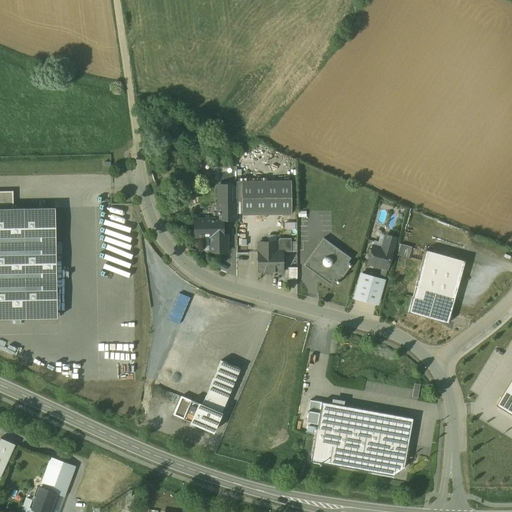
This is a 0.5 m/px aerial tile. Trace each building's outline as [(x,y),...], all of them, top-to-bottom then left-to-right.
[(291,181),(243,181),(243,202),(243,214),(291,214),(291,181)] [(13,191),(0,191),(0,208),(14,209),(13,191)] [(237,220),(237,202),(218,202),(218,219),(223,219),(223,220),(237,220)] [(0,208),(0,318),(58,318),(56,208),(14,209),(0,208)] [(218,219),(195,220),(195,237),(211,236),(211,252),(227,252),(227,235),(223,235),(223,220),(223,219),(218,219)] [(396,238),(386,235),(383,249),(392,251),(396,238)] [(351,258),(324,238),(304,265),(331,285),(334,281),(338,283),(351,265),(348,262),(351,258)] [(276,242),(259,242),(259,252),(276,252),(276,242)] [(412,247),(401,244),(398,255),(409,258),(412,247)] [(383,249),(373,246),(372,249),(370,249),(369,253),(371,254),(368,263),(382,267),(387,269),(392,251),(383,249)] [(465,261),(426,250),(408,312),(447,323),(465,261)] [(259,252),(258,252),(259,271),(283,271),(283,261),(285,260),(285,256),(283,255),(283,252),(276,252),(259,252)] [(297,267),(288,267),(288,279),(297,279),(297,267)] [(382,267),(379,279),(384,280),(387,269),(382,267)] [(379,279),(361,274),(355,297),(377,304),(384,280),(379,279)] [(199,335),(202,326),(194,323),(197,312),(186,309),(180,329),(199,335)] [(221,360),(202,405),(221,413),(240,368),(221,360)] [(511,383),(496,408),(511,417),(511,383)] [(413,418),(322,402),(311,461),(392,475),(404,467),(413,418)] [(202,405),(199,404),(191,422),(192,422),(194,427),(198,425),(214,431),(221,413),(202,405)] [(15,444),(0,438),(0,477),(15,444)] [(76,466),(51,457),(39,488),(56,494),(65,497),(76,466)] [(39,488),(37,487),(29,507),(40,511),(49,511),(56,494),(39,488)]
